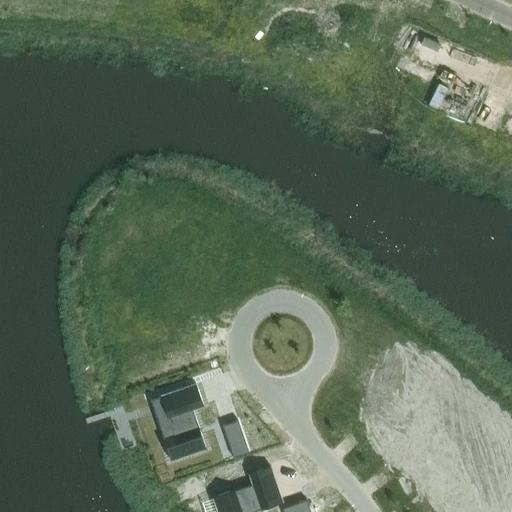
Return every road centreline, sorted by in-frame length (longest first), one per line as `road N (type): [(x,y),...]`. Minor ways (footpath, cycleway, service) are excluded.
road 1 (residential): [(281,406),(243,364),(241,334),(252,313),(276,301),(300,302),(319,320),(327,344),(299,388)]
road 2 (residential): [(368,511),(281,406)]
